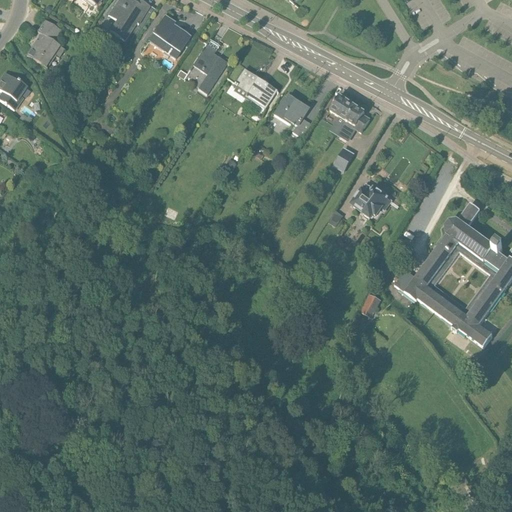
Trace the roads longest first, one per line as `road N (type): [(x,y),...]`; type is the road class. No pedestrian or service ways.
road 1 (secondary): [(391,96),(211,0)]
road 2 (secondary): [(511,159),(391,96)]
